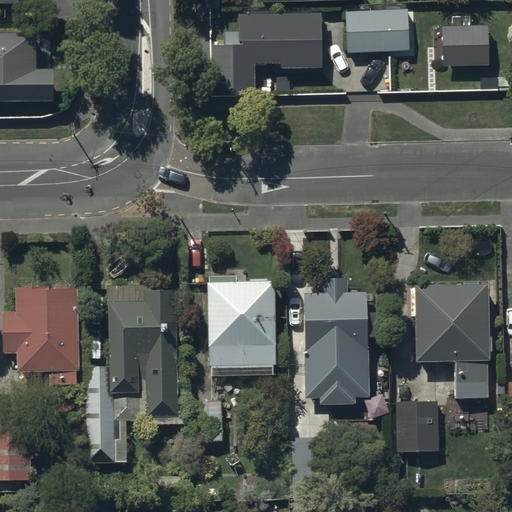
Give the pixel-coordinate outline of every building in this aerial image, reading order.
[(407,12),(346,12),(346,53),(407,53),(407,12)] [(321,17),(238,17),(238,34),(222,34),(222,48),(211,48),(211,98),(255,98),(255,65),(280,65),(280,69),(322,69),(321,17)] [(488,26),(442,27),(443,67),(489,66),(488,26)] [(35,37),(0,36),(0,104),(54,105),(54,72),(35,72),(35,37)] [(275,367),(273,283),(235,285),(235,278),(209,278),(209,285),(207,285),(208,368),(275,367)] [(365,315),(365,295),(347,295),(347,282),(323,282),(323,296),(303,296),(305,401),(319,401),(319,407),(355,407),(355,399),(368,399),(367,340),(377,339),(376,315),(365,315)] [(178,428),(174,294),(141,295),(141,288),(107,289),(109,368),(84,369),(84,466),(127,465),(126,423),(139,422),(139,429),(178,428)] [(488,364),(488,288),(410,288),(410,319),(415,319),(415,365),(454,365),(455,400),(486,400),(486,364),(488,364)] [(77,387),(76,290),(15,291),(16,315),(2,315),(2,355),(17,355),(17,375),(49,374),(49,387),(77,387)] [(221,444),(220,401),(194,402),(194,444),(221,444)] [(437,403),(395,404),(395,454),(438,453),(437,403)] [(0,430),(0,482),(30,482),(29,430),(0,430)] [(331,439),(289,439),(290,499),(332,499),(331,439)]
